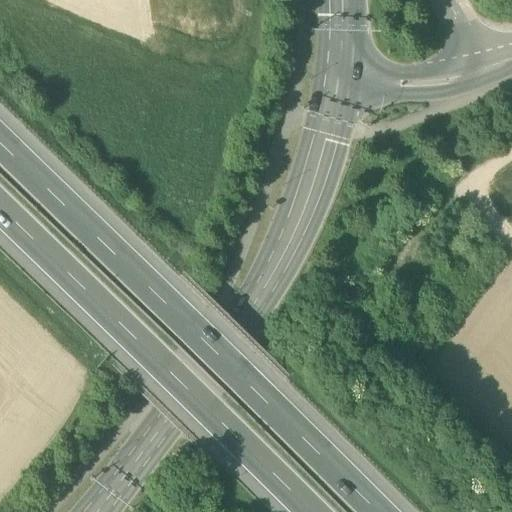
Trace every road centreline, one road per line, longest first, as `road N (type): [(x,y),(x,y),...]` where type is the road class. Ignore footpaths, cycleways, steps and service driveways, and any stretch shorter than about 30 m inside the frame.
road 1 (motorway): [(374,511),(0,143)]
road 2 (tertiary): [(90,511),(259,304),(305,202),(340,78)]
road 3 (motorway): [(0,207),(306,511)]
road 4 (unclassified): [(340,78),(446,82),(511,61)]
